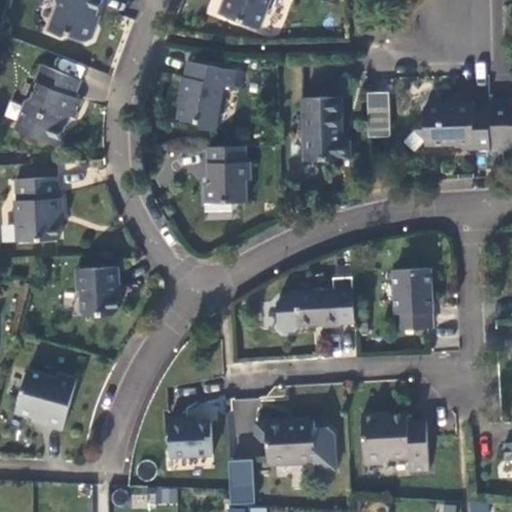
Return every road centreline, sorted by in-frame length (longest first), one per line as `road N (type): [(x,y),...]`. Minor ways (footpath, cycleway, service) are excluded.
road 1 (residential): [(468,201),(476,365),(230,377)]
road 2 (residential): [(162,0),(136,61),(119,137),(135,199),(195,299)]
road 3 (residential): [(468,201),(377,214),(319,233),(195,299)]
road 4 (residential): [(195,299),(133,392),(101,473)]
